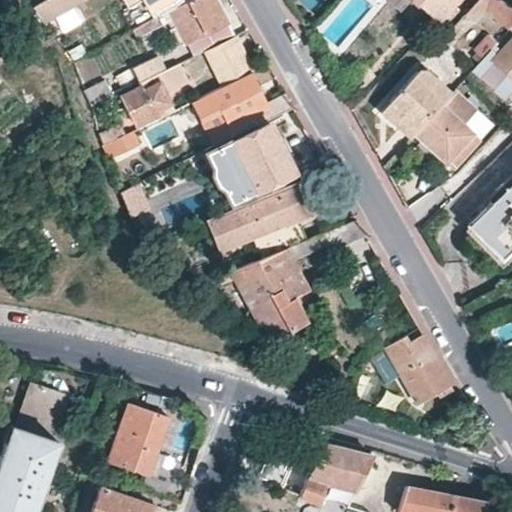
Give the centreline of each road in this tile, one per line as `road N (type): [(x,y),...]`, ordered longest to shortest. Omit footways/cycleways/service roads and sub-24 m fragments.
road 1 (residential): [(511,430),(258,0)]
road 2 (tertiary): [(232,395),(511,470)]
road 3 (tertiary): [(0,335),(44,338),(232,395)]
road 4 (residential): [(232,395),(197,511)]
